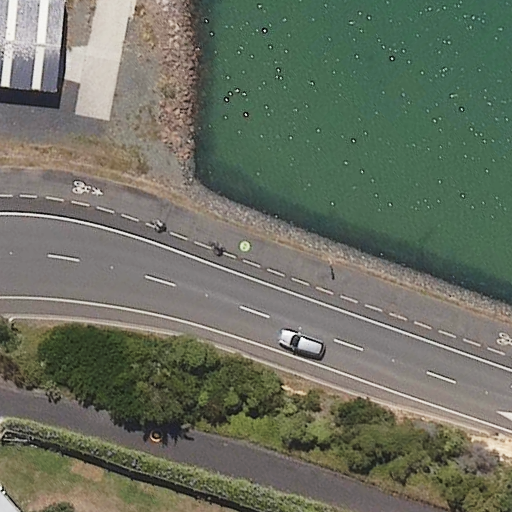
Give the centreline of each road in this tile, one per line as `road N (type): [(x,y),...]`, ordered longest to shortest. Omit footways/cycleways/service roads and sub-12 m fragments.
road 1 (secondary): [(511,407),(214,295),(93,263),(0,252)]
road 2 (residential): [(402,511),(340,488),(0,401)]
